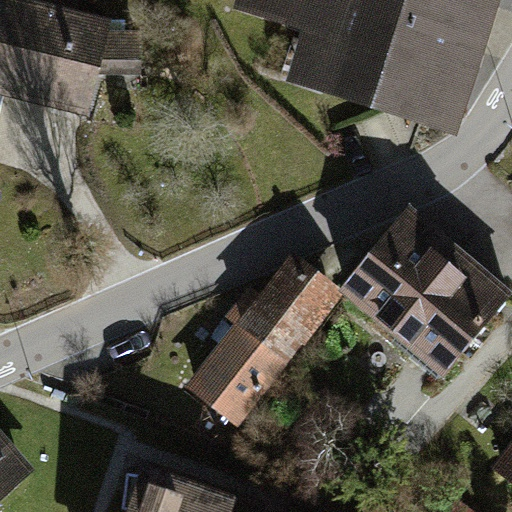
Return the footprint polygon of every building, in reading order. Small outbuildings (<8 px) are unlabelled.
[(0,0),(0,87),(85,109),(106,26),(0,0)] [(241,0),(240,6),(298,25),(306,0),(241,0)] [(321,79),(345,0),(306,0),(298,25),(285,67),(321,79)] [(468,0),(345,0),(321,79),(433,114),(468,0)] [(470,0),(468,0),(433,114),(459,122),(496,8),(470,0)] [(397,223),(346,286),(390,322),(441,260),(397,223)] [(473,285),(441,260),(390,322),(447,369),(509,294),(483,273),(473,285)] [(259,303),(197,384),(239,417),(301,337),(297,333),(330,291),(296,265),(264,306),(259,303)] [(0,497),(25,476),(0,447),(0,497)] [(511,456),(503,468),(511,474),(511,456)] [(148,474),(134,511),(225,511),(228,503),(148,474)]
